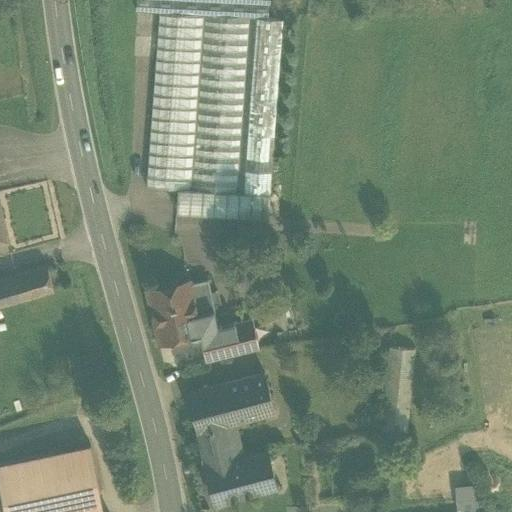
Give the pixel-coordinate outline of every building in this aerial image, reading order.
[(268,0),(136,0),(136,11),(158,12),(267,20),(268,0)] [(283,21),(267,20),(158,12),(145,187),(177,189),(175,214),(268,220),(283,21)] [(0,195),(0,236),(9,234),(0,195)] [(46,263),(0,276),(0,302),(53,288),(46,263)] [(190,283),(189,279),(147,289),(159,341),(200,330),(206,360),(258,348),(251,317),(216,326),(205,279),(190,283)] [(416,346),(389,343),(382,427),(409,429),(416,346)] [(264,375),(238,381),(245,406),(233,409),(236,421),(274,411),(264,375)] [(238,381),(188,394),(206,467),(243,458),(235,421),(236,421),(233,409),(245,406),(238,381)] [(408,433),(396,432),(395,444),(407,445),(408,433)] [(103,511),(90,444),(0,461),(0,485),(5,511),(103,511)] [(243,458),(206,467),(215,502),(275,487),(266,452),(243,458)] [(454,485),(455,499),(475,497),(474,483),(454,485)] [(475,497),(455,499),(456,511),(477,511),(477,497),(475,497)]
